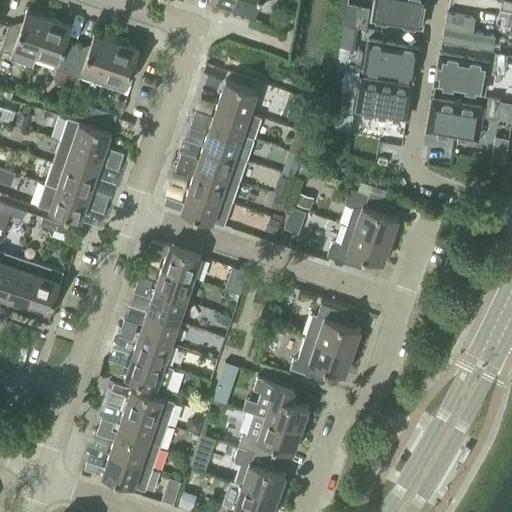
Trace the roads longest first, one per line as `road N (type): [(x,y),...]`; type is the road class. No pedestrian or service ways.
road 1 (residential): [(134,210),(405,304)]
road 2 (residential): [(511,221),(431,188),(410,155),(437,0)]
road 3 (residential): [(134,210),(189,52),(181,29),(101,0)]
road 4 (tertiary): [(504,299),(385,511)]
road 5 (residential): [(405,304),(371,399),(336,434),(306,511)]
road 6 (tertiary): [(413,511),(511,337)]
road 7 (residential): [(85,344),(134,210)]
road 8 (residential): [(39,477),(85,344)]
